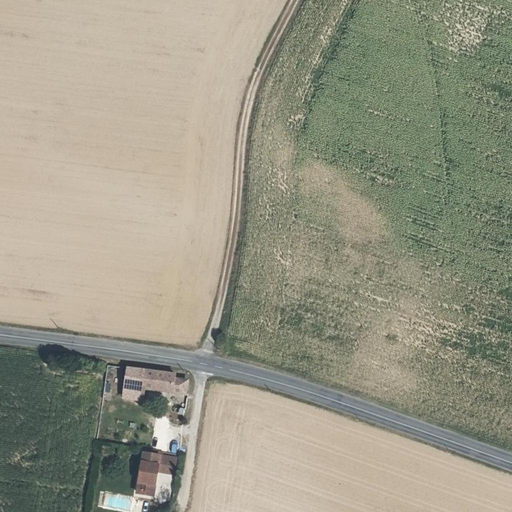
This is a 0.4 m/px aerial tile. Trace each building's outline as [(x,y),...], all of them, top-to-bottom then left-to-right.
[(178,373),(130,367),(130,370),(127,393),(126,407),(140,409),(141,404),(145,405),(147,393),(187,397),(189,378),(177,377),(178,373)] [(127,393),(130,370),(116,368),(111,391),(127,393)] [(162,458),(164,458),(165,452),(157,451),(156,457),(147,456),(141,495),(156,498),(160,470),(162,458)] [(162,458),(160,470),(176,472),(177,460),(164,458),(162,458)] [(126,511),(130,511),(133,498),(105,491),(102,507),(126,511)]
